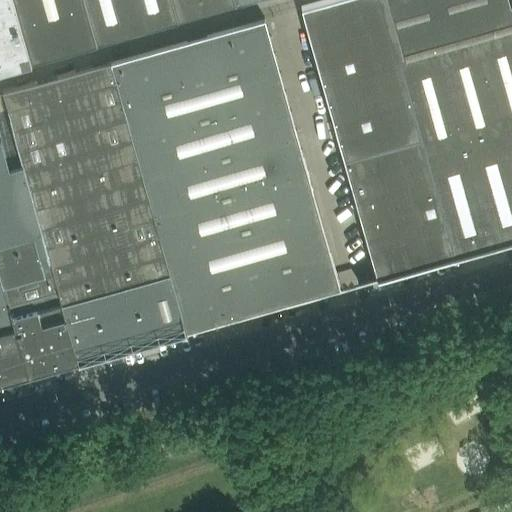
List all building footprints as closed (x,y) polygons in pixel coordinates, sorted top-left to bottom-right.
[(0,0),(0,70),(33,61),(15,0),(0,0)] [(15,0),(33,61),(98,43),(86,0),(15,0)] [(86,0),(98,43),(179,20),(173,0),(86,0)] [(173,0),(179,20),(236,4),(234,0),(173,0)] [(435,259),(363,0),(320,0),(301,5),(377,275),(435,259)] [(364,0),(363,0),(435,259),(511,237),(511,24),(381,61),(364,0)] [(265,16),(111,59),(187,329),(340,286),(265,16)] [(3,89),(23,160),(40,226),(49,257),(79,360),(187,329),(111,59),(3,89)] [(0,237),(40,226),(23,160),(9,164),(0,130),(0,237)] [(40,226),(0,237),(0,277),(29,374),(79,360),(49,257),(40,226)] [(0,381),(29,374),(0,277),(0,381)]
